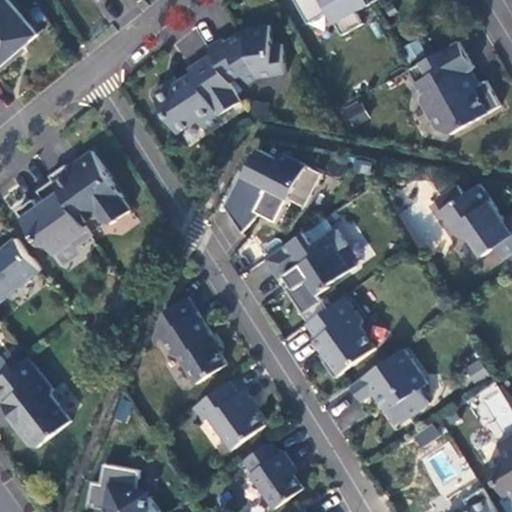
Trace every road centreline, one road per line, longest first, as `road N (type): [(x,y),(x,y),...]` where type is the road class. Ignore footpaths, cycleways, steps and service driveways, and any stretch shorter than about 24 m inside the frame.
road 1 (residential): [(93,67),(200,227),(364,505)]
road 2 (residential): [(0,147),(93,67)]
